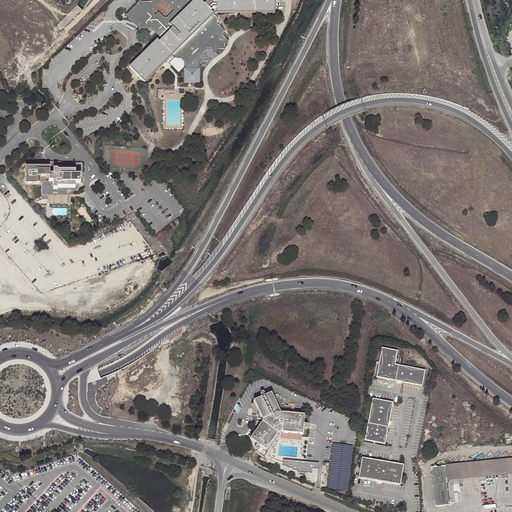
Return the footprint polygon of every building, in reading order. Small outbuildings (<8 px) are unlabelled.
[(173,56),(172,54),(176,51),(176,52),(183,59),(185,61),(191,67),(191,69),(185,69),(185,82),(188,82),(199,82),(200,69),(196,68),(196,66),(192,62),(206,48),(213,48),(216,52),(218,49),(224,50),(225,46),(223,45),(227,41),(222,37),(222,33),(224,31),(217,24),(217,19),(214,16),(213,15),(211,11),(213,9),(217,9),(217,13),(274,13),(274,1),(275,0),(155,0),(152,3),(140,3),(139,28),(153,28),(163,38),(160,42),(157,40),(130,67),(145,83),(173,56)] [(139,28),(140,3),(137,6),(128,14),(126,15),(127,16),(135,24),(136,25),(139,28)] [(49,178),(48,178),(48,183),(41,183),(41,185),(41,196),(41,201),(47,201),(47,196),(52,196),(52,194),(56,194),(56,196),(67,196),(67,193),(72,193),(72,192),(77,192),(77,185),(80,185),(80,173),(82,174),(82,165),(60,165),(60,163),(55,163),(49,163),(49,168),(49,178)] [(46,178),(48,178),(49,178),(49,168),(25,168),(25,185),(39,185),(41,185),(41,183),(40,183),(40,178),(46,178)] [(410,383),(413,367),(395,364),(398,350),(382,347),(376,376),(410,383)] [(422,385),(425,370),(413,367),(410,383),(422,385)] [(264,396),(253,401),(256,408),(255,416),(253,416),(253,426),(255,426),(254,433),(249,440),(256,444),(265,450),(277,433),(279,432),(281,432),(302,435),(302,428),(303,426),(304,415),(293,414),(294,407),(288,406),(285,406),(281,397),(279,397),(278,397),(277,395),(272,397),(271,393),(268,394),(267,392),(263,394),(264,396)] [(384,443),(393,402),(372,398),(364,439),(384,443)] [(511,457),(446,465),(446,466),(432,468),(436,506),(449,505),(449,499),(447,481),(447,478),(511,470),(511,457)] [(399,486),(403,465),(361,458),(358,479),(399,486)] [(318,463),(283,460),(282,465),(289,466),(289,468),(293,468),(293,470),(298,471),(297,473),(311,474),(311,469),(318,470),(318,463)] [(511,470),(447,478),(447,481),(453,480),(511,474),(511,470)]
